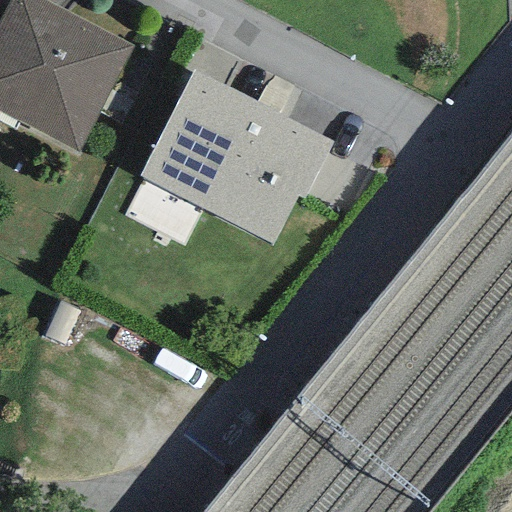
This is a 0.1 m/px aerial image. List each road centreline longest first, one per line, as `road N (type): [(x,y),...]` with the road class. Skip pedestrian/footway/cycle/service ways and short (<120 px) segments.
road 1 (residential): [(139,511),(456,144)]
road 2 (residential): [(456,144),(176,0)]
